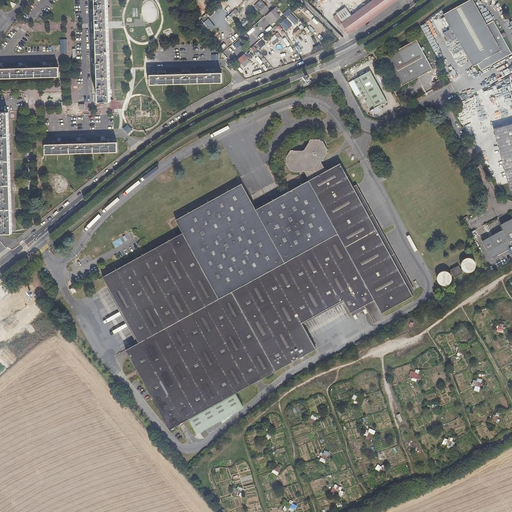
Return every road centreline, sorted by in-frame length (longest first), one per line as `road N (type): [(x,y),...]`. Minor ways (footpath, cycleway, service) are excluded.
road 1 (secondary): [(415,0),(318,59),(185,117),(8,257)]
road 2 (secondary): [(12,262),(189,125),(330,62)]
road 3 (track): [(511,270),(429,327),(292,389),(243,427)]
road 4 (residential): [(330,62),(365,127),(435,95),(500,208),(511,205)]
road 5 (track): [(511,435),(457,468),(408,479),(348,511)]
road 6 (track): [(337,368),(327,395),(372,498)]
road 7 (track): [(429,327),(484,448)]
road 8 (track): [(384,350),(383,378),(414,478)]
road 9 (track): [(278,400),(315,511)]
